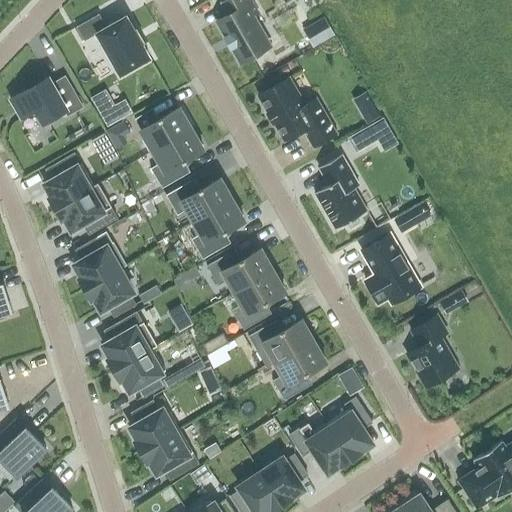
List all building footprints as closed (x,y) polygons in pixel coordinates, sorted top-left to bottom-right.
[(228,15),(216,22),(225,37),(224,37),(228,43),(231,48),(232,48),(241,63),(270,46),(252,15),(258,12),(250,0),(225,0),(222,2),(228,15)] [(134,31),(126,16),(106,27),(99,14),(76,27),(84,41),(96,34),(120,75),(149,58),(141,43),(142,42),(135,30),(134,31)] [(329,25),(308,37),(313,47),(335,35),(329,25)] [(275,124),(284,140),(303,130),(313,147),(337,134),(316,99),(304,106),(289,78),(259,95),(268,112),(267,113),(273,124),(275,124)] [(20,97),(8,104),(19,125),(32,119),(39,133),(42,132),(41,130),(65,118),(66,120),(82,111),(64,79),(49,87),(46,82),(20,97)] [(106,90),(92,98),(100,113),(115,105),(106,90)] [(115,105),(100,113),(108,126),(132,112),(127,103),(125,99),(115,105)] [(371,103),(361,109),(369,122),(379,116),(371,103)] [(147,111),(135,119),(153,151),(190,129),(187,124),(189,122),(182,110),(180,111),(178,108),(153,122),(147,111)] [(383,117),(365,128),(373,142),(378,140),(385,151),(399,143),(383,117)] [(106,130),(106,131),(112,142),(124,136),(130,132),(126,126),(125,123),(124,121),(123,121),(106,130)] [(365,128),(352,135),(360,150),(373,142),(365,128)] [(160,163),(151,168),(162,188),(184,175),(184,174),(183,174),(178,166),(179,166),(178,165),(203,151),(201,147),(203,146),(196,133),(193,135),(190,129),(153,151),(160,163)] [(112,142),(115,148),(128,142),(124,136),(112,142)] [(49,197),(55,208),(93,185),(81,163),(80,164),(74,153),(46,169),(52,180),(45,184),(51,196),(49,197)] [(329,184),(315,192),(336,229),(347,222),(350,228),(359,223),(356,217),(367,211),(354,188),(359,185),(341,154),(319,167),(329,184)] [(166,195),(177,214),(187,209),(194,221),(231,200),(228,194),(230,193),(223,181),(221,182),(219,178),(194,192),(194,191),(193,192),(188,184),(189,183),(188,182),(166,195)] [(71,230),(82,223),(88,234),(117,218),(111,207),(98,183),(93,185),(55,208),(62,220),(64,218),(71,230)] [(201,233),(191,239),(203,259),(225,246),(224,245),(219,237),(220,237),(219,235),(243,221),(241,218),(244,217),(236,204),(234,205),(231,200),(194,221),(201,233)] [(423,203),(394,219),(401,233),(430,216),(423,203)] [(82,260),(74,264),(81,276),(78,278),(85,289),(120,269),(126,265),(115,245),(113,242),(112,242),(111,240),(106,232),(97,237),(76,250),(82,260)] [(390,234),(362,250),(376,275),(365,281),(378,302),(388,296),(392,302),(419,286),(390,234)] [(229,253),(207,266),(218,285),(224,282),(231,294),(272,271),(269,265),(271,264),(264,251),(261,252),(259,249),(235,263),(229,253)] [(196,267),(174,279),(178,287),(181,291),(195,283),(193,279),(200,275),(196,267)] [(120,269),(85,289),(91,300),(94,298),(101,310),(108,306),(114,316),(136,304),(129,294),(133,292),(120,269)] [(243,329),(266,316),(260,306),(284,292),(282,289),(284,287),(277,275),(275,276),(272,271),(231,294),(238,306),(232,310),(243,329)] [(0,316),(11,313),(2,283),(0,283),(0,316)] [(157,285),(139,295),(144,303),(161,293),(157,285)] [(461,289),(452,294),(459,306),(468,301),(461,289)] [(157,345),(143,322),(142,323),(136,312),(104,330),(110,341),(103,345),(110,357),(107,358),(114,370),(153,348),(157,345)] [(420,346),(407,353),(426,386),(443,377),(444,379),(456,376),(454,370),(457,368),(439,336),(447,332),(437,315),(411,330),(420,346)] [(270,323),(248,336),(267,368),(273,365),(307,344),(312,341),(309,336),(312,334),(304,322),(302,323),(300,320),(276,334),(270,323)] [(218,368),(235,360),(230,350),(233,348),(228,337),(208,346),(218,368)] [(300,377),(325,363),(323,359),(325,358),(318,345),(316,347),(312,341),(307,344),(273,365),(279,377),(273,380),(284,400),(307,388),(300,377)] [(166,371),(153,348),(114,370),(120,381),(123,379),(129,391),(137,387),(143,397),(167,383),(162,373),(166,371)] [(211,366),(199,371),(203,380),(214,375),(211,366)] [(0,410),(9,408),(0,380),(0,410)] [(350,458),(371,443),(362,429),(372,422),(355,397),(345,404),(348,408),(326,423),(350,458)] [(180,429),(166,406),(159,411),(153,400),(131,412),(137,423),(130,427),(137,439),(134,440),(141,452),(180,429)] [(16,417),(0,432),(0,459),(16,477),(46,450),(25,426),(22,429),(15,422),(18,419),(16,417)] [(339,465),(350,458),(326,423),(313,431),(308,423),(289,435),(303,456),(313,449),(328,472),(339,464),(339,465)] [(193,452),(180,429),(141,452),(147,463),(150,461),(157,473),(164,469),(170,479),(198,463),(192,453),(193,452)] [(479,467),(458,481),(476,508),(497,494),(498,496),(497,497),(498,498),(511,488),(511,442),(505,448),(501,442),(502,441),(501,440),(472,459),(473,460),(474,460),(479,467)] [(216,442),(204,449),(209,458),(210,459),(221,451),(217,445),(216,443),(216,442)] [(281,503),(303,489),(298,481),(308,475),(294,454),(284,461),(282,458),(260,472),(281,503)] [(198,472),(207,495),(222,489),(213,466),(198,472)] [(270,510),(281,503),(260,472),(239,487),(241,490),(231,496),(241,511),(251,511),(254,510),(255,511),(267,511),(270,510)] [(43,477),(13,505),(15,507),(20,511),(69,511),(73,509),(52,486),(49,489),(42,482),(44,479),(43,477)] [(4,490),(0,494),(0,508),(3,511),(4,511),(15,502),(4,490)] [(411,501),(409,498),(396,506),(400,511),(456,511),(448,499),(447,500),(448,501),(430,511),(419,495),(411,501)] [(233,511),(225,500),(215,506),(210,499),(191,511),(233,511)]
